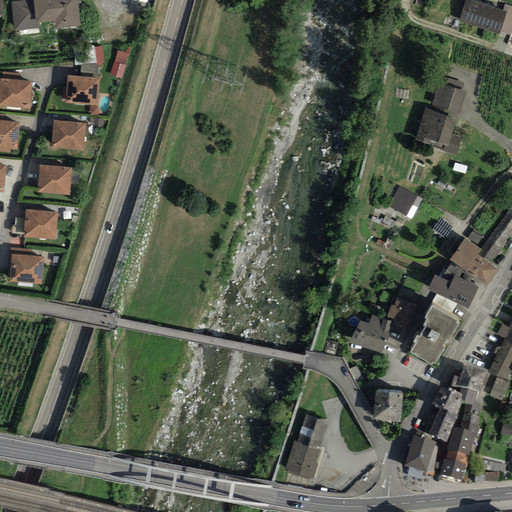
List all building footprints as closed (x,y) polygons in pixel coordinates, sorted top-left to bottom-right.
[(80,0),(36,0),(37,18),(59,18),(59,25),(81,24),(80,0)] [(503,10),(473,0),(465,0),(459,20),(499,34),(500,31),(507,12),(503,10)] [(32,1),(17,2),(17,14),(32,13),(32,1)] [(511,6),(505,4),(503,10),(507,12),(500,31),(511,35),(511,34),(511,6)] [(103,76),(72,73),(69,100),(101,102),(103,76)] [(36,79),(4,76),(2,103),(33,106),(36,79)] [(447,86),(462,91),(464,84),(449,79),(447,86)] [(432,105),(459,113),(466,92),(462,91),(447,86),(438,83),(432,105)] [(456,119),(425,109),(415,140),(429,145),(431,140),(445,145),(443,151),(457,156),(462,138),(451,134),(456,119)] [(21,120),(0,117),(0,144),(19,146),(21,120)] [(90,121),(58,118),(56,144),(87,147),(90,121)] [(10,163),(0,162),(0,188),(7,189),(10,163)] [(76,166),(45,163),(42,189),(74,192),(76,166)] [(412,205),(417,196),(399,187),(388,207),(406,217),(412,205)] [(423,199),(417,196),(412,205),(418,208),(423,199)] [(508,239),(511,234),(511,205),(495,230),(508,239)] [(62,211),(31,208),(28,234),(60,237),(62,211)] [(453,228),(441,219),(433,229),(446,238),(453,228)] [(502,249),(508,239),(495,230),(481,250),(477,255),(490,265),(502,249)] [(449,260),(487,286),(499,271),(490,265),(477,255),(481,250),(464,238),(449,260)] [(48,255),(17,252),(15,278),(46,281),(48,255)] [(428,289),(444,297),(451,282),(455,275),(458,277),(462,270),(451,263),(446,272),(442,269),(438,276),(435,275),(428,289)] [(458,277),(455,275),(451,282),(444,297),(469,308),(479,287),(469,283),(471,279),(463,275),(462,279),(458,277)] [(414,301),(416,291),(403,288),(400,297),(414,301)] [(417,306),(397,298),(394,306),(391,305),(386,320),(392,322),(388,331),(391,332),(405,337),(417,306)] [(442,347),(445,342),(447,343),(458,325),(456,323),(457,321),(432,306),(425,318),(427,319),(423,326),(426,327),(420,338),(417,336),(413,342),(416,344),(411,352),(432,364),(433,362),(435,363),(444,348),(442,347)] [(359,321),(350,342),(381,353),(391,332),(388,331),(392,322),(386,320),(373,316),(369,325),(359,321)] [(500,347),(511,352),(511,329),(509,329),(502,325),(497,335),(505,338),(500,347)] [(335,355),(339,344),(328,340),(324,352),(335,355)] [(489,372),(507,380),(511,367),(511,352),(500,347),(489,372)] [(477,391),(480,392),(486,371),(462,365),(459,377),(454,376),(451,384),(461,387),(477,391)] [(509,381),(497,377),(490,395),(502,399),(509,381)] [(460,392),(442,386),(432,404),(440,408),(457,415),(461,401),(463,394),(460,392)] [(474,402),(477,391),(461,387),(460,392),(463,394),(461,401),(466,402),(473,405),(474,402)] [(401,422),(403,393),(375,391),(374,420),(401,422)] [(507,401),(502,400),(498,411),(504,413),(507,401)] [(481,404),(474,402),(473,405),(466,402),(464,413),(477,417),(481,404)] [(451,430),(457,415),(440,408),(434,422),(451,430)] [(477,417),(464,413),(459,429),(475,433),(474,437),(477,437),(480,427),(477,427),(480,418),(477,417)] [(298,443),(320,450),(327,421),(305,415),(298,443)] [(511,422),(504,420),(500,435),(511,438),(511,422)] [(451,430),(434,422),(428,434),(445,442),(451,430)] [(459,429),(453,427),(447,449),(469,455),(474,437),(475,433),(459,429)] [(436,442),(414,436),(405,466),(427,473),(436,442)] [(285,470),(314,478),(321,450),(320,450),(298,443),(293,442),(285,470)] [(466,464),(469,455),(447,449),(445,458),(466,464)] [(466,464),(445,458),(440,475),(461,481),(466,464)] [(507,465),(482,461),(480,473),(475,474),(474,483),(500,482),(500,475),(504,476),(507,465)]
